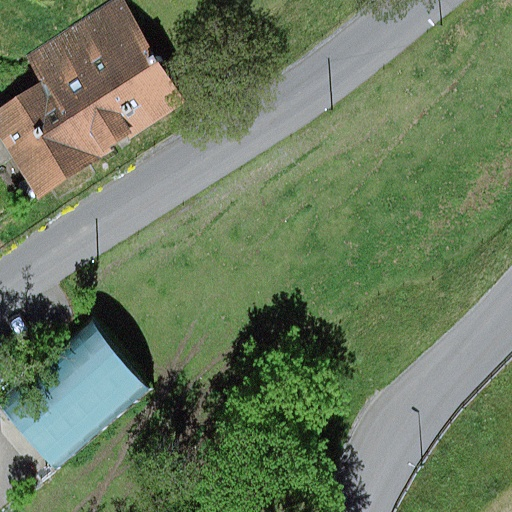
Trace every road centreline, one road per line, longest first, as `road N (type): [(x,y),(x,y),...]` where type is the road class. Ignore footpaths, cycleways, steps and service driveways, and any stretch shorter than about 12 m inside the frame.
road 1 (tertiary): [(0,293),(429,0)]
road 2 (tertiary): [(511,322),(441,380),(369,483),(360,511)]
